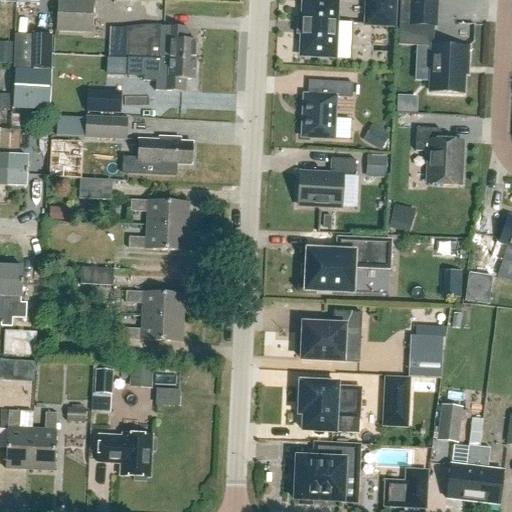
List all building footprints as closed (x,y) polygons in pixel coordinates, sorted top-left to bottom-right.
[(91,34),(92,0),(83,0),(56,0),(55,33),(91,34)] [(366,0),(365,26),(394,27),(394,0),(366,0)] [(401,0),(399,46),(432,48),(432,47),(433,47),(433,27),(435,27),(436,0),(401,0)] [(337,3),(304,1),(301,56),(334,58),(337,3)] [(127,55),(126,60),(143,61),(143,60),(195,62),(196,42),(186,42),(187,29),(161,28),(148,27),(128,30),(127,55)] [(15,35),(13,69),(29,70),(49,71),(51,37),(30,36),(15,35)] [(0,64),(10,65),(11,44),(0,43),(0,64)] [(467,49),(433,47),(432,47),(432,48),(430,93),(462,95),(463,68),(466,68),(467,49)] [(126,60),(126,76),(142,77),(142,83),(150,83),(150,79),(155,79),(154,93),(163,93),(184,94),(184,81),(194,82),(195,62),(143,60),(143,61),(126,60)] [(15,70),(14,108),(47,110),(49,71),(15,70)] [(352,99),(353,85),(325,83),(324,97),(304,96),(302,138),(334,140),(336,98),(352,99)] [(88,92),(87,113),(120,114),(121,93),(88,92)] [(125,141),(126,119),(84,117),(83,139),(125,141)] [(372,127),(363,143),(380,152),(388,136),(372,127)] [(459,186),(461,143),(439,142),(440,130),(416,129),(415,152),(429,153),(427,184),(459,186)] [(9,131),(0,130),(0,187),(7,187),(9,131)] [(16,157),(18,131),(9,131),(7,187),(26,188),(26,175),(28,175),(28,171),(26,171),(27,157),(16,157)] [(48,134),(37,134),(36,142),(48,143),(48,134)] [(140,142),(139,160),(124,160),(123,176),(174,179),(175,166),(191,167),(192,145),(179,144),(179,141),(160,140),(160,143),(140,142)] [(386,158),(367,157),(366,178),(385,179),(386,158)] [(355,178),(355,161),(331,160),(331,176),(300,175),(299,206),(341,209),(343,177),(355,178)] [(110,201),(111,181),(79,180),(78,200),(110,201)] [(146,227),(187,229),(188,205),(147,203),(130,202),(130,214),(147,215),(146,227)] [(395,206),(389,229),(409,234),(415,211),(395,206)] [(496,242),(491,259),(503,263),(511,266),(511,218),(509,217),(500,243),(496,242)] [(185,254),(187,229),(146,227),(145,240),(128,239),(128,250),(145,251),(145,252),(185,254)] [(337,253),(306,252),(304,292),(353,294),(354,269),(390,270),(392,242),(337,239),(337,253)] [(1,324),(0,324),(0,328),(12,328),(12,320),(26,320),(27,304),(21,304),(21,299),(22,286),(23,282),(22,282),(22,268),(3,268),(1,324)] [(112,271),(112,270),(80,269),(79,285),(112,287),(112,271)] [(468,275),(464,302),(488,306),(492,278),(468,275)] [(449,289),(448,299),(460,299),(460,290),(449,289)] [(141,319),(182,321),(183,296),(142,294),(125,294),(125,305),(142,306),(141,319)] [(298,343),(298,357),(302,357),(302,361),(343,363),(344,332),(360,332),(361,314),(333,313),(333,326),(303,325),(302,344),(298,343)] [(445,331),(444,313),(412,314),(413,333),(445,331)] [(181,345),(182,321),(141,319),(141,331),(124,330),(123,342),(140,343),(181,345)] [(411,338),(409,379),(440,380),(442,340),(411,338)] [(109,355),(110,340),(86,339),(85,354),(109,355)] [(0,377),(33,379),(34,363),(0,361),(0,377)] [(130,365),(129,381),(151,383),(152,366),(130,365)] [(95,371),(94,395),(112,396),(113,372),(95,371)] [(406,429),(409,379),(383,378),(381,428),(406,429)] [(315,436),(319,437),(323,436),(325,433),(335,434),(359,435),(359,422),(360,409),(361,389),(337,388),(337,385),(300,384),(299,416),(304,416),(303,432),(312,433),(315,436)] [(179,408),(180,393),(158,392),(157,407),(179,408)] [(457,444),(461,409),(439,406),(435,441),(457,444)] [(84,423),(84,410),(66,410),(66,423),(84,423)] [(30,471),(32,431),(19,430),(20,413),(9,412),(8,429),(7,429),(5,470),(30,471)] [(32,431),(30,471),(54,473),(56,432),(57,415),(45,414),(45,431),(32,431)] [(482,421),(472,420),(468,447),(478,449),(482,421)] [(152,441),(152,437),(122,435),(122,438),(99,437),(97,464),(121,466),(120,477),(134,478),(134,482),(146,483),(146,479),(150,479),(152,453),(156,453),(156,441),(152,441)] [(359,446),(327,444),(327,445),(326,460),(298,459),(296,459),(296,460),(294,499),(294,501),(296,501),(300,501),(299,506),(311,506),(312,502),(343,503),(356,504),(358,475),(359,446)] [(449,467),(446,500),(473,503),(479,449),(468,448),(466,469),(449,467)] [(479,449),(473,503),(500,507),(504,473),(487,471),(490,450),(479,449)] [(425,509),(427,473),(407,472),(406,484),(386,483),(385,507),(425,509)]
